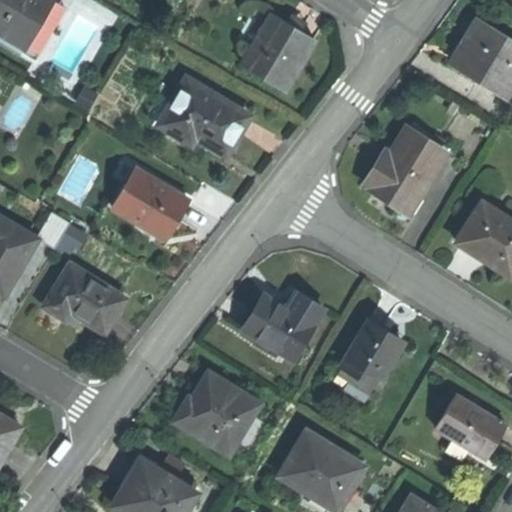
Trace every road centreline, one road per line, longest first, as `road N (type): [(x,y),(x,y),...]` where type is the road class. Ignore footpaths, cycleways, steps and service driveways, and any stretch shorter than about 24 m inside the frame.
road 1 (residential): [(109,417),(281,192)]
road 2 (residential): [(281,192),(511,340)]
road 3 (residential): [(281,192),(398,39)]
road 4 (residential): [(109,417),(0,355)]
road 5 (residential): [(35,511),(109,417)]
